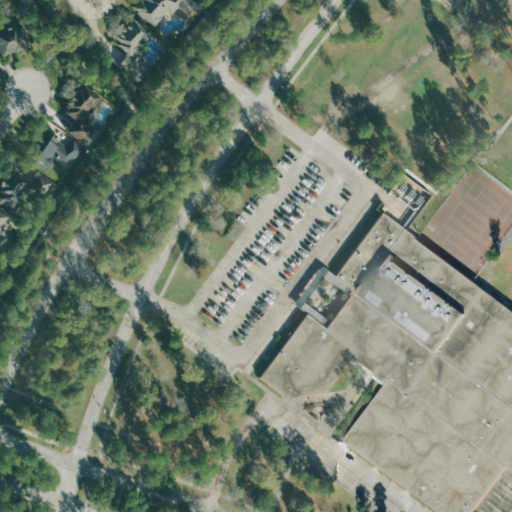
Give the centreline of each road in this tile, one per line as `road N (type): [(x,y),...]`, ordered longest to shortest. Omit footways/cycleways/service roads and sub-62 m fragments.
road 1 (secondary): [(62,511),(150,285),(339,0)]
road 2 (secondary): [(277,0),(153,144),(66,265),(0,396)]
road 3 (tertiary): [(217,511),(78,465)]
